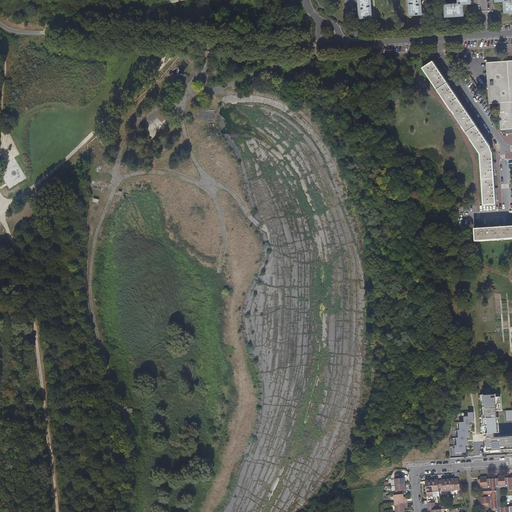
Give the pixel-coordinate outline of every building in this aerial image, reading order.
[(359,0),(361,17),(373,16),(371,0),(409,0),(411,14),(423,13),(421,0),(359,0)] [(445,3),(446,15),(464,14),(463,2),(472,2),(471,0),(458,0),(459,2),(445,3)] [(511,0),(496,0),(499,0),(504,0),(505,11),(511,10),(511,0)] [(481,154),(485,205),(497,204),(496,194),(498,194),(498,190),(496,189),(494,168),(496,168),(496,164),(494,163),(494,158),(493,154),(492,150),(491,147),(490,145),(488,142),(486,140),(488,139),(486,135),(483,136),(472,118),(473,117),(472,113),(469,114),(457,96),(459,94),(456,91),(455,93),(443,75),(445,73),(442,70),(440,71),(434,62),(424,68),(447,102),(481,154)] [(511,63),(489,65),(491,104),(501,103),(503,130),(511,129),(511,63)] [(476,231),(476,243),(511,240),(511,226),(511,227),(511,229),(491,230),(491,228),(486,229),(486,230),(476,231)] [(494,395),(482,396),(486,452),(511,450),(511,437),(495,439),(494,436),(497,435),(494,395)] [(455,447),(455,454),(466,453),(466,446),(468,446),(467,438),(469,438),(469,431),(470,431),(470,424),(475,423),(474,413),(467,413),(468,417),(463,417),(464,423),(458,423),(459,431),(458,431),(458,439),(456,439),(457,447),(455,447)] [(405,511),(406,508),(408,508),(408,500),(405,501),(405,496),(403,496),(402,492),(407,492),(406,479),(405,479),(405,475),(397,476),(398,480),(397,480),(398,492),(395,493),(396,511),(405,511)] [(511,511),(511,479),(508,480),(506,478),(504,476),(500,476),(499,478),(488,479),(486,477),(482,477),(479,482),(479,485),(481,486),(482,486),(482,498),(480,500),(480,503),(482,504),(483,504),(483,505),(485,507),(488,507),(490,505),(490,504),(492,504),(493,511),(490,511),(511,511)] [(461,487),(459,479),(427,482),(428,491),(441,490),(440,488),(444,488),(444,492),(457,491),(457,487),(461,487)] [(445,511),(445,505),(442,505),(441,504),(436,505),(436,501),(428,502),(429,509),(432,509),(432,511),(445,511)]
